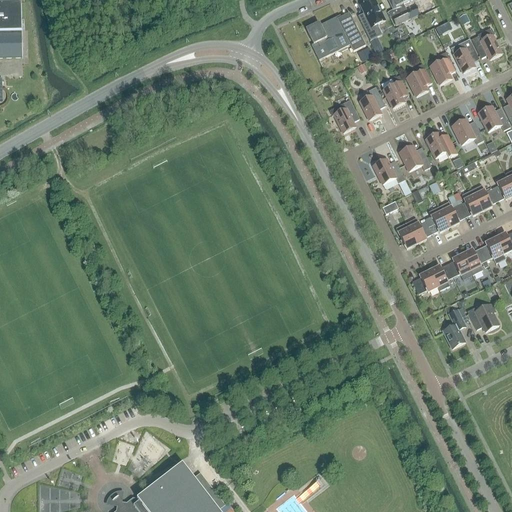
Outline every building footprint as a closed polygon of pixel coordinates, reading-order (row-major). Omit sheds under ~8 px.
[(385,22),(373,0),(360,6),(367,19),(360,23),(370,42),(382,36),(377,26),(385,22)] [(391,19),(395,27),(410,20),(406,12),(403,5),(400,0),(387,0),(393,11),(396,9),(399,15),(391,19)] [(0,59),(22,59),(21,3),(0,3),(0,59)] [(406,12),(410,20),(411,21),(418,18),(416,7),(406,12)] [(470,23),(466,15),(459,18),(463,26),(470,23)] [(316,25),(306,30),(307,33),(313,45),(311,46),(319,62),(350,46),(353,53),(365,47),(354,25),(346,29),(341,19),(337,20),(336,18),(320,26),(317,28),(316,25)] [(449,24),(436,31),(439,36),(451,30),(449,24)] [(487,57),(490,62),(502,56),(492,38),(494,37),(491,30),(490,31),(489,31),(477,37),(478,38),(471,41),(481,60),(487,57)] [(479,61),(469,42),(462,46),(465,51),(453,56),(463,75),(475,69),(472,64),(479,61)] [(380,46),(374,48),(377,55),(383,52),(380,46)] [(368,50),(361,53),(365,62),(372,58),(368,50)] [(395,50),(388,53),(391,60),(398,56),(395,50)] [(440,87),(451,81),(449,76),(455,73),(446,54),(439,57),(441,62),(430,68),(440,87)] [(367,72),(364,65),(357,69),(361,76),(367,72)] [(416,99),(428,93),(425,88),(432,85),(422,66),(415,69),(418,74),(406,80),(416,99)] [(393,110),(404,105),(402,100),(408,96),(399,77),(392,81),(394,86),(383,91),(393,110)] [(369,122),(381,116),(378,111),(385,108),(380,98),(378,95),(375,89),(368,92),(371,97),(360,103),(369,122)] [(509,99),(507,101),(509,106),(503,109),(511,127),(511,95),(509,98),(509,99)] [(349,102),(329,112),(332,118),(334,117),(343,135),(355,129),(353,124),(359,121),(349,102)] [(481,113),(478,115),(488,134),(501,128),(503,133),(510,129),(500,110),(494,113),(491,108),(489,110),(488,108),(480,112),(481,113)] [(455,127),(452,128),(462,147),(474,141),(477,146),(484,142),(474,123),(468,126),(465,121),(462,123),(461,121),(454,125),(455,127)] [(428,140),(426,141),(435,160),(446,155),(448,160),(457,155),(448,136),(441,139),(439,134),(436,136),(435,134),(428,138),(428,140)] [(493,144),(487,147),(488,149),(490,152),(495,150),(493,146),(493,144)] [(402,153),(399,154),(409,173),(422,167),(424,172),(431,169),(421,149),(415,153),(412,148),(410,149),(409,147),(401,151),(402,153)] [(398,185),(405,182),(395,163),(389,166),(386,161),(383,162),(383,161),(375,164),(376,166),(373,167),(383,187),(395,180),(398,185)] [(498,188),(491,191),(497,203),(504,200),(505,202),(511,198),(511,191),(507,181),(497,186),(498,188)] [(405,182),(398,185),(401,191),(406,189),(408,188),(405,182)] [(440,193),(436,184),(429,187),(433,196),(440,193)] [(482,213),(492,208),(491,206),(497,203),(491,191),(485,194),(483,191),(481,187),(471,192),(482,213)] [(463,201),(464,202),(465,204),(462,205),(458,207),(465,220),(471,216),(472,218),(482,213),(471,192),(462,196),(464,201),(463,201)] [(459,194),(453,197),(456,203),(460,201),(462,200),(459,194)] [(398,210),(395,203),(382,210),(386,216),(398,210)] [(458,223),(465,220),(458,207),(455,209),(453,210),(452,210),(451,209),(450,209),(448,204),(439,208),(441,213),(449,230),(459,225),(458,223)] [(425,224),(432,236),(438,233),(439,235),(449,230),(441,213),(439,208),(429,214),(432,220),(425,224)] [(408,230),(416,246),(426,241),(425,239),(432,236),(425,224),(421,226),(419,227),(415,220),(405,225),(408,230)] [(405,225),(395,230),(406,251),(416,246),(408,230),(405,225)] [(505,235),(495,240),(503,256),(511,251),(511,233),(506,237),(505,235)] [(492,259),(493,261),(495,265),(505,260),(503,256),(495,240),(485,245),(486,247),(480,250),(486,262),(492,259)] [(470,273),(480,268),(479,266),(486,262),(480,250),(473,253),(472,251),(462,256),(470,273)] [(453,263),(447,266),(453,279),(459,276),(460,278),(470,273),(462,256),(452,261),(453,263)] [(429,273),(437,289),(439,293),(449,288),(446,282),(453,279),(447,266),(440,270),(439,268),(429,273)] [(427,294),(437,289),(429,273),(419,278),(420,279),(412,284),(418,296),(426,292),(427,294)] [(467,313),(476,332),(483,329),(485,334),(499,328),(492,315),(495,313),(491,305),(476,313),(474,310),(467,313)] [(443,333),(452,351),(465,344),(459,332),(466,329),(461,319),(457,312),(449,316),(454,327),(451,329),(449,328),(445,330),(444,332),(443,333)] [(218,511),(225,507),(216,495),(200,475),(193,480),(182,465),(144,495),(137,500),(132,499),(126,504),(122,504),(116,508),(115,511),(218,511)]
